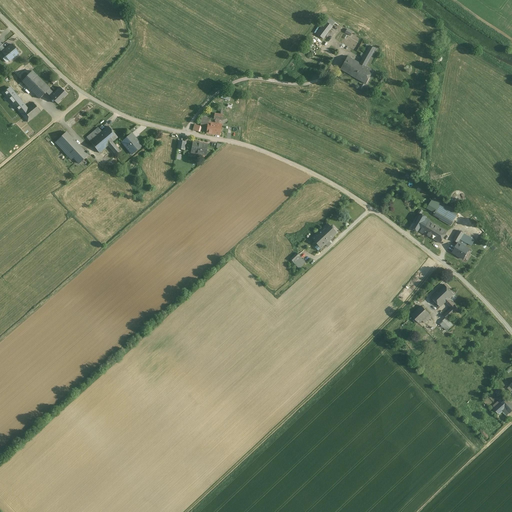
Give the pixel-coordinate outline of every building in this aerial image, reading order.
[(326,22),(316,35),(322,39),(332,26),(326,22)] [(2,53),(6,57),(9,61),(19,53),(12,44),(10,46),(8,48),(6,50),(3,52),(2,53)] [(370,46),(360,64),(366,67),(376,49),(370,46)] [(347,56),(340,69),(366,84),(374,71),(366,67),(360,64),(347,56)] [(40,99),(46,93),(50,89),(32,71),(22,81),(40,99)] [(363,91),(366,86),(362,83),(358,88),(363,91)] [(50,89),(46,93),(50,97),(57,104),(66,94),(60,87),(54,93),(50,89)] [(4,93),(10,101),(16,96),(10,88),(8,90),(4,93)] [(16,96),(10,101),(13,104),(19,99),(16,96)] [(19,99),(13,104),(20,113),(23,111),(26,108),(19,99)] [(26,108),(23,111),(31,120),(41,112),(33,103),(26,108)] [(23,111),(20,113),(28,122),(31,120),(23,111)] [(205,125),(204,132),(219,134),(221,122),(218,122),(206,120),(205,125)] [(102,132),(90,142),(99,153),(108,146),(112,142),(117,137),(108,127),(102,132)] [(86,137),(90,142),(102,132),(98,128),(86,137)] [(66,132),(55,142),(71,159),(73,157),(80,163),(88,156),(66,132)] [(129,136),(122,142),(124,146),(132,139),(129,136)] [(142,146),(137,140),(136,141),(134,138),(132,139),(124,146),(129,151),(131,150),(134,153),(142,146)] [(186,142),(179,141),(177,149),(184,150),(186,142)] [(112,142),(108,146),(115,154),(120,151),(112,142)] [(208,145),(193,142),(191,153),(206,155),(208,145)] [(433,198),(427,208),(434,213),(434,215),(451,225),(458,213),(433,198)] [(418,232),(418,231),(426,218),(427,217),(421,214),(421,215),(412,229),(418,232)] [(426,218),(418,231),(422,234),(423,233),(430,222),(430,221),(426,218)] [(430,222),(423,233),(425,234),(432,223),(430,222)] [(447,232),(432,223),(425,234),(434,240),(441,243),(447,232)] [(327,224),(312,238),(320,248),(336,234),(327,224)] [(459,231),(447,250),(468,262),(471,256),(467,253),(475,240),(459,231)] [(284,252),(291,246),(282,237),(275,243),(284,252)] [(441,243),(434,240),(432,244),(438,248),(441,243)] [(293,262),(299,256),(297,253),(290,259),(293,262)] [(305,263),(299,256),(293,262),(299,269),(305,263)] [(444,285),(431,297),(440,307),(445,302),(449,299),(454,295),(444,285)] [(454,305),(449,299),(445,302),(451,308),(454,305)] [(458,309),(454,305),(451,308),(443,315),(446,318),(447,319),(457,310),(458,311),(459,310),(458,309)] [(411,316),(419,324),(428,315),(429,314),(421,306),(411,316)] [(429,328),(435,323),(428,315),(419,324),(421,326),(424,323),(429,328)] [(447,319),(446,318),(440,324),(447,331),(453,325),(447,319)] [(511,412),(511,403),(509,400),(503,405),(502,404),(495,410),(499,414),(506,408),(510,414),(511,412)]
